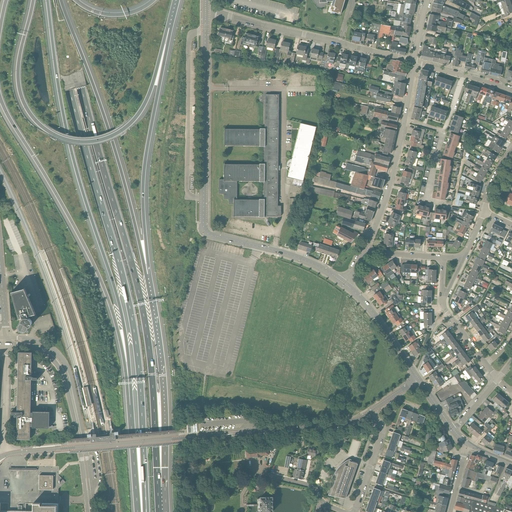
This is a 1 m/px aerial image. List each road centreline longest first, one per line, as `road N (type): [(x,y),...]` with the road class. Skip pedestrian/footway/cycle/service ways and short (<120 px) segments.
road 1 (motorway): [(49,0),(132,319),(145,511)]
road 2 (motorway): [(157,487),(141,302),(61,0)]
road 3 (trunk): [(47,0),(63,119),(118,301),(129,374)]
road 4 (tertiary): [(344,283),(314,264),(205,232),(205,11)]
road 5 (residential): [(8,454),(327,426),(370,411)]
road 6 (trunk): [(33,0),(19,57),(20,95),(37,122),(69,140),(106,138),(131,123),(152,87),(168,29)]
road 7 (trunk): [(0,98),(93,264),(129,374)]
road 8 (trunk): [(145,274),(105,120),(61,0)]
road 9 (trunk): [(145,274),(145,167),(168,29)]
road 10 (residential): [(414,61),(205,11)]
road 11 (trunk): [(157,487),(162,396),(145,274)]
road 12 (tertiary): [(91,511),(65,371),(47,349),(5,339)]
road 13 (residential): [(363,252),(403,120)]
road 14 (trunk): [(129,374),(139,511)]
road 15 (residential): [(403,120),(442,130),(428,200),(449,205)]
road 16 (track): [(368,413),(241,394)]
road 17 (tertiary): [(344,283),(418,377)]
